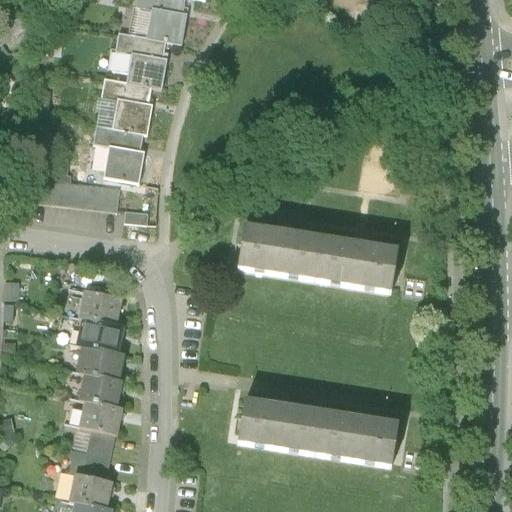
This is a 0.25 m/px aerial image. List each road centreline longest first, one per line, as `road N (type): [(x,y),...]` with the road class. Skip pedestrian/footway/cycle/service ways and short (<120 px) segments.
road 1 (residential): [(0,236),(124,255),(148,273),(160,328),(155,511)]
road 2 (secondary): [(492,182),(487,511)]
